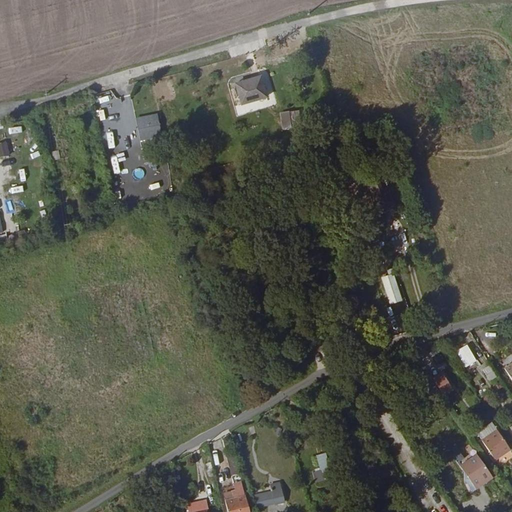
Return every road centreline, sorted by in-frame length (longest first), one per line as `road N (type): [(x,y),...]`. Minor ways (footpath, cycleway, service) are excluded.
road 1 (residential): [(511,313),(400,344),(309,382),(75,511)]
road 2 (track): [(417,0),(0,109)]
